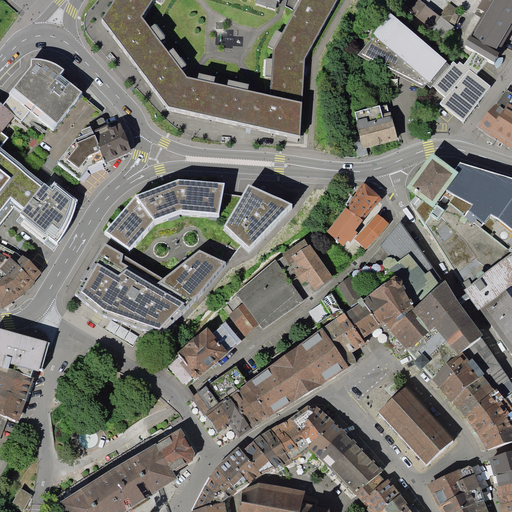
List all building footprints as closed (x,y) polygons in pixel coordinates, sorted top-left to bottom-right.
[(152,0),(114,0),(102,18),(169,106),(300,135),(302,102),(270,95),(248,90),(227,85),(214,82),(198,79),(187,76),(182,69),(168,51),(161,41),(150,27),(142,16),(152,0)] [(272,58),(271,77),(270,95),(302,102),(305,59),(336,0),(300,0),(282,33),(273,49),(273,50),(272,58)] [(427,4),(420,0),(395,0),(394,2),(446,39),(455,26),(439,15),(426,5),(427,4)] [(511,27),(511,0),(482,0),(474,13),(481,17),(470,35),(464,44),(474,50),(463,64),(460,61),(457,64),(453,61),(450,65),(449,65),(432,86),(445,98),(440,103),(463,122),(491,86),(476,74),(488,58),(494,62),(499,53),(498,52),(511,27)] [(457,8),(449,3),(446,7),(445,7),(439,15),(455,26),(459,16),(454,13),(457,8)] [(447,61),(390,13),(373,33),(375,34),(358,55),(423,88),(426,84),(430,88),(432,86),(449,65),(446,61),(447,61)] [(150,27),(161,41),(165,37),(155,24),(150,27)] [(273,49),(282,33),(277,30),(268,46),(273,49)] [(168,51),(182,69),(187,65),(173,47),(168,51)] [(61,74),(65,69),(63,68),(61,67),(59,65),(58,64),(55,63),(53,62),(51,61),(48,60),(46,60),(44,59),(41,59),(38,58),(35,58),(33,58),(31,58),(31,65),(9,93),(11,94),(3,105),(15,115),(15,116),(21,121),(30,110),(54,129),(82,92),(61,74)] [(198,79),(214,82),(215,77),(199,73),(198,79)] [(227,85),(248,90),(249,84),(229,79),(227,85)] [(511,92),(506,89),(477,126),(487,134),(509,102),(511,103),(511,101),(511,92)] [(3,105),(0,102),(0,132),(0,133),(1,132),(15,116),(15,115),(3,105)] [(511,103),(509,102),(487,134),(511,149),(511,103)] [(389,112),(387,104),(380,106),(380,105),(355,112),(357,120),(356,120),(357,124),(360,136),(363,149),(366,148),(398,140),(391,112),(389,112)] [(132,150),(120,122),(110,126),(108,123),(93,130),(105,159),(106,161),(132,150)] [(88,166),(105,159),(93,130),(91,125),(81,129),(83,134),(76,138),(57,160),(79,178),(88,166)] [(0,133),(0,132),(0,146),(1,147),(9,138),(1,132),(0,133)] [(360,136),(353,138),(357,157),(368,154),(366,148),(363,149),(360,136)] [(0,146),(0,224),(13,207),(20,213),(44,183),(1,147),(0,146)] [(446,189),(459,172),(455,169),(432,153),(406,188),(422,200),(433,207),(446,189)] [(459,172),(446,189),(454,195),(449,202),(465,216),(480,227),(491,214),(498,218),(511,229),(511,177),(460,162),(455,169),(459,172)] [(135,195),(105,231),(130,248),(154,221),(180,210),(219,213),(225,183),(178,179),(135,195)] [(76,205),(77,203),(76,202),(78,200),(54,181),(49,187),(44,182),(44,183),(20,213),(21,214),(26,217),(21,223),(44,242),(49,237),(57,243),(58,242),(60,239),(62,235),(65,232),(67,228),(69,224),(70,221),(71,218),(73,215),(74,211),(75,210),(75,207),(76,205)] [(365,184),(363,182),(353,197),(348,205),(346,208),(363,220),(382,199),(379,197),(380,196),(365,183),(365,184)] [(292,204),(248,184),(224,225),(249,247),(292,204)] [(415,210),(466,288),(507,254),(510,251),(480,227),(465,216),(449,202),(454,195),(446,189),(433,207),(422,200),(415,210)] [(363,220),(346,208),(327,231),(344,246),(348,241),(350,243),(358,232),(355,230),(363,220)] [(26,217),(21,214),(16,221),(21,224),(21,223),(26,217)] [(389,224),(377,214),(367,226),(355,238),(365,249),(379,236),(389,224)] [(433,267),(400,222),(380,245),(390,257),(391,257),(393,259),(394,257),(398,262),(409,254),(425,273),(429,270),(433,267)] [(49,237),(44,242),(53,250),(57,244),(57,243),(49,237)] [(309,245),(305,239),(283,254),(290,265),(295,262),(299,267),(293,271),(302,284),(308,280),(315,290),(333,278),(310,245),(309,245)] [(0,268),(6,274),(26,292),(35,281),(42,272),(23,255),(21,256),(18,253),(0,243),(0,268)] [(163,278),(105,243),(75,294),(102,314),(158,334),(188,304),(154,285),(163,278)] [(226,262),(200,250),(163,278),(154,285),(188,304),(226,262)] [(511,253),(508,256),(507,254),(466,288),(464,289),(479,310),(480,309),(511,353),(511,253)] [(387,257),(383,261),(383,265),(386,268),(388,268),(395,276),(390,279),(385,282),(363,299),(380,325),(384,322),(388,327),(393,333),(407,349),(429,332),(414,314),(410,310),(414,307),(412,305),(414,304),(415,304),(438,283),(429,270),(425,273),(409,254),(398,262),(394,257),(393,259),(391,257),(390,257),(387,257)] [(304,301),(275,259),(236,293),(243,303),(259,324),(263,329),(304,301)] [(26,292),(6,274),(2,277),(0,276),(0,307),(3,308),(26,292)] [(361,298),(350,277),(338,285),(351,306),(359,302),(357,300),(361,298)] [(435,327),(459,355),(462,353),(481,337),(483,335),(444,283),(416,305),(414,307),(410,310),(414,314),(429,332),(435,327)] [(381,326),(380,325),(363,299),(361,297),(361,298),(357,300),(359,302),(359,303),(345,313),(362,339),(381,326)] [(259,324),(243,303),(228,315),(245,336),(259,324)] [(358,349),(366,344),(362,339),(345,313),(344,312),(336,318),(358,349)] [(358,349),(336,318),(322,328),(349,367),(356,363),(355,358),(352,352),(358,349)] [(242,340),(226,321),(221,325),(221,326),(213,333),(228,352),(242,340)] [(213,333),(207,327),(189,342),(185,346),(177,352),(188,365),(186,367),(190,371),(190,372),(195,379),(228,352),(213,333)] [(431,379),(459,355),(435,327),(429,332),(407,349),(416,360),(413,362),(420,370),(423,368),(431,379)] [(0,366),(31,377),(33,369),(39,372),(40,369),(47,342),(0,328),(0,366)] [(349,367),(322,328),(246,383),(246,384),(269,416),(349,367)] [(472,359),(485,374),(486,375),(500,365),(481,337),(462,353),(469,361),(472,359)] [(49,343),(47,342),(40,369),(42,369),(49,343)] [(459,355),(431,379),(439,387),(469,361),(462,353),(459,355)] [(469,361),(439,387),(452,402),(452,401),(483,375),(485,374),(472,359),(469,361)] [(495,390),(497,389),(509,379),(500,365),(486,375),(485,374),(483,375),(495,390)] [(0,413),(8,417),(18,420),(34,378),(31,377),(0,366),(0,413)] [(483,375),(452,401),(463,415),(495,390),(483,375)] [(511,392),(511,383),(509,379),(497,389),(504,399),(511,392)] [(262,422),(269,416),(246,384),(239,389),(262,422)] [(228,428),(227,427),(225,423),(231,419),(219,403),(206,386),(191,398),(205,417),(205,416),(217,434),(223,429),(224,431),(228,428)] [(406,386),(378,412),(426,465),(453,440),(406,386)] [(252,429),(262,422),(239,389),(228,396),(241,414),(252,429)] [(495,390),(463,415),(470,424),(504,399),(497,389),(495,390)] [(239,438),(252,429),(241,414),(228,396),(219,403),(231,419),(225,423),(227,427),(230,425),(239,438)] [(511,407),(504,399),(470,424),(478,435),(511,410),(511,407)] [(308,419),(315,408),(308,405),(289,419),(309,445),(320,431),(308,419)] [(317,405),(315,408),(308,419),(320,431),(331,418),(317,405)] [(511,410),(478,435),(481,440),(511,425),(511,410)] [(0,439),(8,417),(0,413),(0,439)] [(308,447),(310,449),(318,457),(343,429),(331,418),(320,431),(309,445),(308,447)] [(289,419),(280,424),(303,455),(310,449),(308,447),(309,445),(289,419)] [(280,424),(271,428),(292,460),(303,455),(280,424)] [(511,425),(481,440),(486,449),(511,442),(511,425)] [(158,442),(59,503),(64,511),(122,511),(177,477),(174,472),(193,460),(195,452),(181,428),(158,441),(158,442)] [(271,428),(260,435),(284,464),(286,466),(294,461),(292,460),(271,428)] [(318,457),(329,468),(356,442),(343,429),(318,457)] [(276,468),(284,464),(260,435),(253,440),(276,468)] [(276,468),(253,440),(246,447),(242,451),(262,474),(264,473),(276,468)] [(379,474),(383,470),(356,442),(329,468),(355,495),(379,474)] [(242,451),(238,446),(227,456),(249,483),(262,474),(242,451)] [(511,451),(489,458),(494,476),(496,475),(511,470),(511,451)] [(227,456),(216,467),(237,491),(249,483),(227,456)] [(480,486),(470,465),(460,470),(460,469),(427,484),(438,506),(439,505),(480,486)] [(216,467),(210,476),(229,497),(230,497),(237,491),(216,467)] [(511,470),(496,475),(498,486),(511,483),(511,470)] [(368,505),(393,485),(388,478),(385,481),(383,478),(379,474),(355,495),(358,497),(366,506),(368,505)] [(229,497),(210,476),(192,510),(223,502),(229,497)] [(306,490),(259,483),(242,491),(241,511),(330,511),(329,509),(317,506),(321,493),(306,490)] [(511,501),(511,483),(498,486),(496,486),(500,504),(511,501)] [(368,511),(378,511),(384,507),(401,494),(393,485),(368,505),(369,507),(366,509),(368,511)] [(485,500),(480,486),(439,505),(442,511),(459,511),(484,501),(485,500)] [(24,511),(32,494),(20,488),(11,504),(24,511)] [(401,494),(384,507),(387,511),(408,511),(411,510),(407,505),(409,504),(401,494)] [(488,511),(484,501),(459,511),(488,511)] [(511,511),(511,501),(500,504),(500,511),(511,511)] [(226,511),(225,502),(223,502),(192,510),(191,511),(226,511)]
